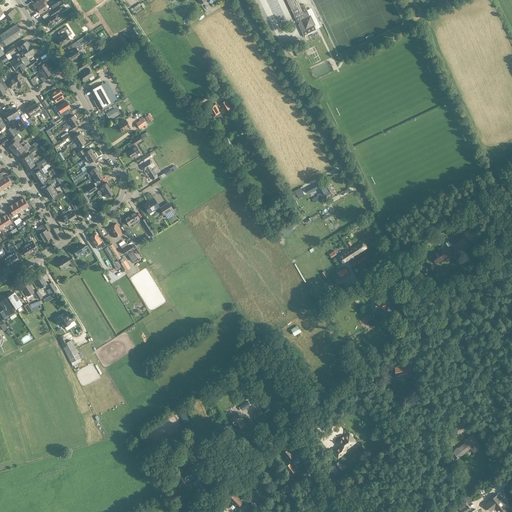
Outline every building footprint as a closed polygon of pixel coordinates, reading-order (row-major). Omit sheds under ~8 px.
[(39,0),(32,5),(35,9),(42,4),(39,0)] [(44,0),(39,0),(42,4),(35,9),(36,11),(38,10),(40,13),(48,9),(45,5),(47,4),(44,0)] [(56,0),(54,0),(49,4),(52,8),(59,4),(56,0)] [(286,0),(291,9),(291,10),(292,10),(292,11),(295,17),(297,22),(298,21),(299,24),(298,24),(302,32),(304,37),(306,36),(305,35),(304,32),(307,30),(308,33),(316,30),(317,29),(316,29),(314,25),(315,25),(311,15),(310,16),(307,10),(307,9),(304,4),(300,6),(297,0),(286,0)] [(51,16),(45,20),(49,26),(53,23),(54,25),(59,22),(58,20),(59,20),(55,14),(58,13),(56,9),(49,13),(51,16)] [(6,15),(10,21),(14,18),(10,12),(6,15)] [(189,22),(195,19),(192,13),(186,17),(189,22)] [(0,36),(6,45),(23,34),(16,24),(0,34),(0,36)] [(59,36),(57,38),(59,42),(60,42),(62,45),(64,44),(65,44),(68,43),(68,42),(70,40),(68,36),(71,33),(66,26),(61,30),(63,34),(59,36)] [(69,51),(66,53),(69,57),(72,60),(74,59),(75,59),(78,58),(77,57),(80,55),(78,51),(82,49),(81,47),(83,46),(81,44),(91,38),(88,33),(71,45),(73,49),(69,51)] [(21,45),(17,47),(20,52),(22,51),(30,46),(27,41),(23,43),(23,42),(20,44),(21,45)] [(30,45),(30,46),(22,51),(26,57),(34,51),(30,45)] [(5,55),(0,57),(0,58),(2,61),(3,63),(4,62),(6,65),(10,62),(9,60),(8,60),(5,55)] [(10,62),(15,70),(24,64),(21,58),(19,56),(10,62)] [(35,59),(30,62),(27,64),(29,68),(37,62),(35,59)] [(91,63),(88,59),(86,61),(77,67),(79,71),(91,63)] [(38,63),(31,68),(35,73),(39,70),(41,73),(48,68),(45,62),(44,63),(43,64),(41,62),(38,63)] [(25,66),(24,64),(15,70),(16,72),(19,70),(21,73),(25,71),(23,67),(25,66)] [(52,73),(48,68),(41,73),(43,76),(40,78),(43,82),(48,79),(47,76),(52,73)] [(93,75),(88,68),(79,74),(83,81),(93,75)] [(13,78),(17,85),(18,88),(25,84),(19,74),(12,78),(13,78)] [(88,84),(99,78),(98,75),(86,80),(88,84)] [(10,88),(12,87),(12,88),(17,85),(13,78),(7,82),(10,88)] [(114,103),(102,81),(89,88),(91,92),(92,92),(96,99),(95,99),(101,110),(114,103)] [(61,94),(62,93),(59,89),(51,94),(54,98),(52,99),(55,103),(64,98),(62,95),(61,94)] [(35,99),(25,106),(26,108),(37,102),(35,99)] [(232,107),(227,99),(221,103),(225,111),(232,107)] [(67,102),(66,101),(57,107),(59,111),(57,112),(61,118),(66,114),(65,112),(68,110),(67,108),(70,107),(69,105),(70,105),(70,104),(69,102),(68,102),(67,102)] [(43,107),(40,109),(36,103),(32,106),(37,114),(39,112),(40,113),(42,114),(43,113),(46,118),(49,116),(43,107)] [(112,105),(114,109),(106,113),(107,115),(106,115),(106,116),(107,118),(108,118),(109,118),(110,119),(116,115),(116,116),(121,113),(115,104),(112,105)] [(213,116),(214,115),(217,121),(223,118),(219,112),(220,112),(216,104),(209,108),(213,116)] [(29,118),(27,120),(28,122),(30,126),(33,125),(36,123),(34,120),(36,119),(34,116),(37,114),(32,106),(27,109),(32,117),(29,118)] [(15,118),(20,115),(15,107),(10,110),(15,118)] [(10,110),(5,113),(9,121),(15,118),(10,110)] [(142,115),(141,114),(139,111),(133,116),(136,119),(142,115)] [(145,116),(149,122),(153,119),(149,113),(145,116)] [(69,121),(64,123),(65,124),(66,126),(77,119),(74,114),(67,119),(69,121)] [(143,118),(136,123),(139,128),(146,123),(143,119),(143,118)] [(77,119),(66,126),(67,127),(67,128),(70,126),(71,125),(73,127),(80,123),(77,119)] [(130,126),(125,120),(118,124),(122,131),(130,126)] [(10,127),(15,133),(18,132),(10,122),(8,123),(10,127)] [(53,123),(45,129),(47,132),(56,126),(53,123)] [(15,133),(10,127),(7,130),(13,138),(16,135),(15,134),(15,133)] [(73,138),(76,142),(83,138),(80,133),(73,138)] [(9,146),(13,151),(20,144),(18,142),(21,139),(17,135),(11,140),(14,142),(9,146)] [(142,140),(139,136),(132,141),(135,145),(142,140)] [(0,140),(4,145),(9,141),(5,137),(0,140)] [(83,138),(76,142),(72,145),(70,146),(71,148),(73,146),(77,144),(79,146),(86,142),(83,138)] [(24,153),(28,149),(29,148),(23,142),(20,144),(13,151),(17,155),(22,151),(24,153)] [(128,152),(129,153),(127,154),(130,158),(131,157),(132,158),(140,152),(136,146),(131,149),(128,152)] [(84,156),(86,158),(93,154),(90,149),(86,152),(84,148),(77,153),(79,156),(80,155),(82,158),(84,156)] [(32,153),(31,152),(30,152),(31,153),(28,155),(29,155),(21,159),(24,164),(32,160),(35,158),(32,153)] [(151,156),(149,153),(141,158),(143,161),(151,156)] [(87,169),(88,168),(94,164),(92,161),(96,158),(93,154),(86,158),(87,160),(84,162),(86,165),(85,165),(87,169)] [(32,160),(24,164),(27,169),(35,165),(32,160)] [(151,160),(148,162),(141,166),(143,170),(145,169),(149,174),(149,173),(153,179),(158,176),(152,167),(154,166),(151,160)] [(33,174),(36,179),(44,173),(41,169),(44,167),(43,166),(42,164),(38,166),(35,168),(36,170),(35,171),(35,172),(33,174)] [(169,168),(164,171),(164,172),(166,175),(172,172),(177,169),(174,165),(172,167),(170,168),(169,168)] [(85,170),(87,172),(88,175),(90,178),(100,172),(96,167),(90,171),(88,168),(87,169),(85,170)] [(79,173),(72,178),(74,181),(81,177),(87,172),(85,170),(85,169),(82,171),(79,173)] [(103,177),(100,172),(90,178),(90,180),(92,179),(94,182),(98,179),(99,180),(103,177)] [(45,184),(48,182),(52,180),(50,176),(47,178),(44,173),(36,179),(39,184),(41,182),(42,183),(44,182),(45,184)] [(1,175),(0,175),(0,176),(7,187),(12,184),(7,175),(3,178),(1,175)] [(47,194),(54,189),(51,184),(55,182),(53,179),(52,180),(48,182),(49,185),(44,189),(47,194)] [(323,192),(331,187),(327,180),(319,185),(323,192)] [(86,187),(88,191),(96,186),(94,182),(86,187)] [(99,195),(110,188),(108,186),(109,186),(109,185),(108,183),(107,182),(106,183),(100,187),(101,189),(97,192),(99,195)] [(315,183),(305,188),(308,193),(318,188),(315,183)] [(299,184),(294,187),(301,202),(307,199),(299,184)] [(96,186),(88,191),(87,191),(89,194),(98,188),(96,186)] [(331,187),(323,192),(324,194),(325,193),(326,195),(328,197),(335,193),(331,187)] [(56,188),(54,189),(47,194),(50,199),(56,195),(57,198),(63,194),(61,191),(57,194),(56,191),(57,190),(56,188)] [(113,193),(110,188),(99,195),(101,197),(105,195),(106,198),(113,193)] [(30,205),(29,206),(24,198),(18,201),(24,209),(25,209),(27,207),(30,209),(31,208),(30,205)] [(159,207),(153,198),(149,201),(149,202),(144,205),(148,212),(154,208),(155,209),(159,207)] [(18,201),(13,204),(18,213),(19,212),(22,210),(24,213),(26,211),(25,209),(24,209),(18,201)] [(168,201),(159,207),(164,215),(165,214),(168,218),(174,214),(172,210),(173,209),(168,201)] [(18,213),(13,204),(8,207),(13,216),(17,214),(19,216),(21,215),(19,212),(18,213)] [(72,210),(70,212),(68,209),(66,211),(65,210),(71,220),(76,217),(72,210)] [(62,211),(64,215),(62,217),(66,223),(71,220),(65,210),(62,211)] [(129,225),(130,226),(132,226),(134,225),(134,223),(133,222),(139,218),(134,211),(124,218),(129,225)] [(7,225),(10,224),(12,226),(14,225),(12,222),(11,222),(6,214),(1,217),(6,226),(7,225)] [(1,217),(0,218),(0,227),(1,229),(2,229),(5,227),(7,229),(9,228),(7,225),(6,226),(1,217)] [(141,220),(152,237),(155,235),(144,218),(141,220)] [(47,231),(50,229),(46,223),(43,225),(43,224),(35,229),(38,235),(39,234),(44,242),(51,237),(47,231)] [(122,232),(116,223),(109,228),(111,232),(112,231),(116,236),(122,232)] [(33,244),(34,243),(37,241),(31,232),(27,234),(28,236),(33,244)] [(102,239),(100,239),(97,233),(90,237),(93,241),(91,242),(94,246),(99,243),(102,248),(106,246),(102,239)] [(33,244),(28,236),(26,237),(29,242),(26,243),(27,244),(33,253),(36,252),(35,251),(38,249),(34,243),(33,244)] [(452,245),(458,241),(455,236),(452,238),(449,240),(451,244),(452,245)] [(80,239),(70,245),(72,248),(82,242),(80,239)] [(131,243),(122,249),(126,254),(134,249),(134,248),(136,247),(133,242),(132,240),(130,241),(131,243)] [(357,254),(367,247),(363,240),(353,247),(354,249),(350,251),(353,255),(356,253),(357,254)] [(15,245),(19,252),(20,252),(19,251),(22,250),(27,256),(29,255),(30,255),(33,253),(27,244),(24,246),(21,241),(15,245)] [(76,255),(85,249),(88,254),(91,252),(87,245),(84,247),(81,243),(72,248),(76,255)] [(121,257),(113,243),(109,245),(117,259),(121,257)] [(9,255),(14,264),(20,260),(16,254),(19,252),(15,245),(9,249),(11,254),(9,255)] [(104,249),(112,261),(115,259),(108,246),(104,249)] [(432,255),(436,263),(445,257),(441,251),(443,250),(441,247),(438,248),(440,250),(432,255)] [(346,250),(342,252),(343,253),(339,256),(343,263),(349,259),(351,262),(350,262),(352,266),(357,263),(353,256),(353,255),(350,251),(349,249),(347,251),(346,250)] [(0,260),(1,263),(2,262),(5,261),(9,267),(14,264),(9,255),(7,257),(4,252),(0,254),(0,260)] [(365,254),(356,259),(359,264),(368,259),(365,254)] [(72,258),(69,260),(66,256),(57,262),(61,268),(70,262),(73,267),(76,265),(72,258)] [(345,266),(337,271),(337,272),(332,276),(336,282),(341,278),(342,279),(350,273),(345,266)] [(47,284),(40,273),(34,278),(40,288),(47,284)] [(28,281),(21,285),(27,296),(34,292),(28,281)] [(48,284),(53,292),(56,290),(51,282),(48,284)] [(8,296),(14,304),(16,308),(19,307),(19,306),(22,304),(14,292),(13,293),(12,292),(8,295),(9,295),(8,296)] [(0,302),(4,308),(4,309),(4,310),(14,304),(8,296),(5,298),(6,298),(5,298),(4,297),(4,298),(2,299),(1,301),(0,301),(0,302)] [(386,298),(381,302),(379,299),(374,303),(378,308),(382,305),(384,308),(391,303),(386,298)] [(367,303),(370,309),(375,306),(372,300),(367,303)] [(28,312),(37,307),(36,306),(31,308),(28,303),(24,305),(28,312)] [(16,308),(14,304),(4,310),(4,309),(3,310),(0,312),(5,319),(9,316),(8,314),(10,316),(15,313),(14,310),(17,309),(16,308)] [(59,325),(61,323),(64,327),(70,323),(68,319),(70,317),(65,310),(54,318),(59,325)] [(371,326),(382,318),(378,313),(376,315),(374,312),(368,317),(370,320),(368,321),(371,326)] [(292,333),(299,329),(296,322),(288,326),(292,333)] [(80,358),(71,340),(62,345),(71,363),(80,358)] [(409,365),(395,367),(395,371),(394,371),(395,377),(400,376),(399,375),(410,374),(409,365)] [(270,409),(262,397),(256,401),(264,413),(270,409)] [(248,401),(239,407),(242,411),(251,405),(248,401)] [(189,419),(182,408),(178,410),(185,423),(188,421),(187,420),(189,419)] [(229,415),(229,416),(230,418),(234,424),(235,424),(239,429),(244,425),(241,420),(242,419),(238,413),(236,414),(234,416),(232,414),(231,414),(229,415)] [(456,426),(458,431),(462,430),(460,427),(465,424),(464,422),(456,426)] [(356,442),(352,437),(352,436),(351,434),(350,434),(350,433),(349,434),(348,434),(346,435),(346,436),(337,443),(340,447),(334,452),(338,458),(347,451),(346,449),(356,442)] [(465,442),(458,448),(463,454),(470,448),(473,446),(476,450),(482,446),(474,436),(475,435),(473,433),(463,441),(465,442)] [(283,452),(282,453),(290,463),(286,467),(291,474),(295,471),(291,466),(294,463),(293,462),(297,459),(288,448),(286,450),(285,449),(283,451),(283,452)] [(203,461),(210,457),(205,450),(199,455),(203,461)] [(334,465),(339,472),(344,468),(340,461),(334,465)] [(182,478),(180,479),(184,485),(186,483),(187,485),(192,481),(194,480),(196,478),(192,472),(194,471),(191,467),(186,471),(187,472),(181,477),(182,478)] [(317,469),(312,471),(315,478),(320,476),(317,469)] [(258,474),(251,480),(256,485),(254,487),(257,490),(263,484),(260,481),(263,479),(258,474)] [(269,495),(274,490),(270,485),(264,490),(269,495)] [(234,493),(233,493),(231,492),(229,494),(230,496),(229,497),(238,506),(242,502),(234,493)] [(463,503),(471,498),(468,493),(460,498),(463,503)] [(490,501),(486,504),(489,509),(491,511),(493,509),(495,508),(497,510),(498,511),(501,511),(502,511),(504,510),(508,507),(505,502),(504,503),(502,501),(497,495),(492,499),(489,501),(490,501)] [(262,503),(257,507),(260,511),(264,511),(267,510),(262,503)]
